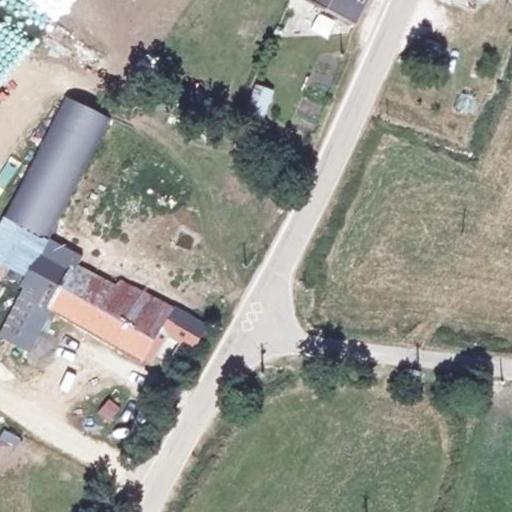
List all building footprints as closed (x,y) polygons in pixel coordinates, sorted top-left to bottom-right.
[(370,0),(319,0),(316,7),(337,17),(358,27),(370,0)] [(441,0),(482,12),(485,0),(441,0)] [(264,119),(272,90),(260,87),(252,116),(264,119)] [(459,94),(456,111),(471,114),(474,97),(459,94)] [(265,121),(252,149),(266,155),(279,128),(265,121)] [(0,226),(0,239),(42,258),(93,143),(46,122),(0,226)] [(44,307),(151,366),(161,349),(167,337),(193,352),(207,326),(129,283),(124,292),(79,267),(62,297),(52,292),(44,307)] [(105,399),(96,414),(110,422),(119,407),(105,399)]
